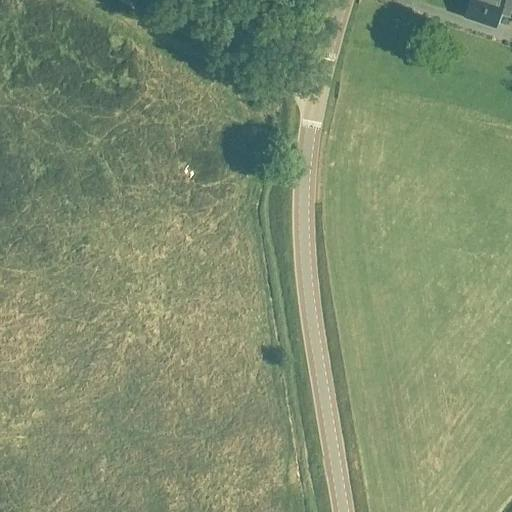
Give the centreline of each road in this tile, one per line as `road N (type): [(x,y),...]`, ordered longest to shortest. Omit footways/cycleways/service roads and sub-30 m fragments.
road 1 (tertiary): [(343,511),(302,218),(313,98)]
road 2 (unclassified): [(313,98),(130,0)]
